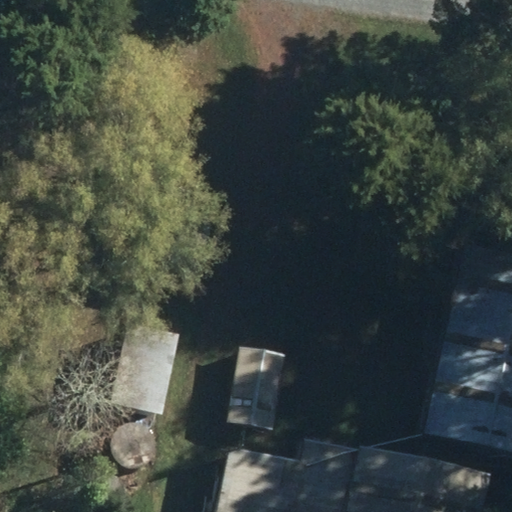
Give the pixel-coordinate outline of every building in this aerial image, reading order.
[(152,275),(200,284),(213,221),(166,211),(152,275)] [(426,433),(511,451),(511,252),(467,243),(426,433)] [(401,298),(422,301),(426,282),(405,277),(401,298)] [(113,403),(164,416),(183,335),(132,323),(113,403)] [(228,420),(278,428),(290,350),(240,341),(228,420)] [(485,511),(493,471),(308,434),(305,458),(235,443),(220,511),(485,511)]
